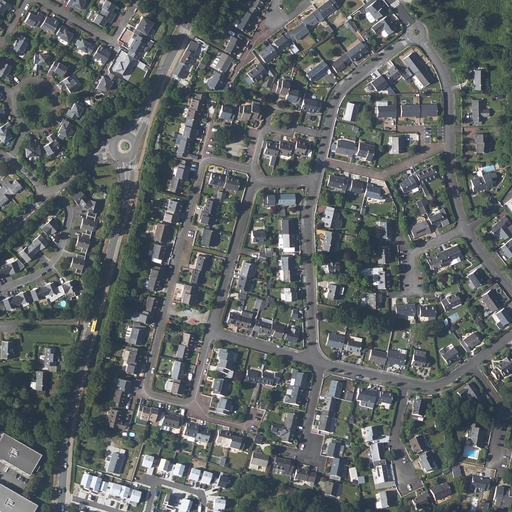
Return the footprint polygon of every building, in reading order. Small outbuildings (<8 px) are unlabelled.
[(11,5),(1,0),(0,0),(0,14),(4,8),(5,9),(8,11),(11,5)] [(69,0),(67,4),(72,7),(74,6),(80,9),(81,8),(84,9),(87,4),(84,3),(85,1),(83,0),(69,0)] [(103,8),(101,11),(113,18),(116,14),(113,12),(111,11),(113,9),(115,5),(114,4),(107,0),(106,0),(105,0),(101,7),(103,8)] [(253,0),(250,6),(259,11),(264,0),(253,0)] [(327,0),(316,9),(322,17),(338,5),(333,0),(327,0)] [(376,0),(364,9),(367,12),(365,13),(365,15),(370,22),(371,22),(384,12),(376,0)] [(316,9),(300,21),(302,22),(307,29),(317,21),(318,22),(323,18),(322,17),(316,9)] [(113,18),(101,11),(99,15),(97,14),(93,21),(103,27),(105,23),(106,21),(107,21),(110,23),(113,18)] [(235,20),(233,23),(234,25),(245,32),(251,23),(252,23),(255,17),(247,12),(246,11),(240,21),(237,19),(235,20)] [(43,15),(38,12),(37,15),(36,16),(34,15),(30,13),(24,22),(32,26),(33,25),(36,27),(43,15)] [(387,15),(370,27),(375,33),(382,28),(384,30),(381,32),(381,33),(384,36),(385,36),(387,34),(388,35),(392,31),(392,30),(395,28),(388,19),(389,18),(387,15)] [(50,19),(46,16),(40,27),(44,30),(45,28),(53,33),(58,23),(57,23),(58,21),(54,19),(53,20),(50,19)] [(138,24),(133,32),(134,33),(143,38),(145,34),(148,36),(155,24),(142,17),(139,21),(138,24)] [(289,30),(285,32),(286,33),(291,40),(291,41),(295,38),(296,40),(308,31),(307,29),(302,22),(290,31),(289,30)] [(67,28),(61,25),(56,35),(60,37),(59,38),(68,43),(69,41),(71,43),(74,37),(72,36),(73,34),(66,30),(67,28)] [(136,59),(138,60),(140,57),(138,55),(146,40),(143,38),(134,33),(131,37),(134,39),(135,39),(131,45),(131,44),(128,50),(129,51),(127,54),(136,59)] [(273,42),(277,47),(279,50),(288,43),(288,42),(291,40),(286,33),(283,35),(282,35),(273,42)] [(28,39),(21,35),(20,38),(18,37),(13,47),(14,47),(12,50),(19,54),(21,51),(22,52),(28,43),(26,42),(28,39)] [(230,40),(224,50),(233,55),(239,45),(238,44),(241,41),(232,35),(229,40),(230,40)] [(90,54),(95,45),(90,42),(89,43),(82,39),(81,41),(78,40),(75,44),(78,46),(77,48),(85,53),(86,52),(90,54)] [(189,44),(179,62),(187,66),(198,44),(191,40),(189,44)] [(359,41),(345,52),(345,53),(351,60),(352,62),(366,50),(359,41)] [(267,47),(258,54),(265,62),(277,53),(274,50),(270,44),(267,46),(267,47)] [(104,64),(110,53),(106,51),(103,50),(105,48),(100,45),(99,47),(98,47),(93,56),(101,61),(100,62),(104,64)] [(232,57),(223,52),(219,59),(217,58),(215,58),(212,64),(215,66),(224,71),(232,57)] [(351,60),(345,53),(330,64),(337,72),(345,66),(344,65),(351,60)] [(412,53),(403,59),(408,67),(405,69),(405,70),(407,73),(404,75),(402,77),(405,79),(409,76),(413,73),(423,65),(421,62),(419,63),(412,53)] [(35,55),(32,70),(39,70),(40,64),(48,66),(49,55),(39,54),(39,55),(35,55)] [(127,54),(123,61),(123,62),(123,64),(122,63),(120,62),(115,70),(124,76),(126,73),(129,72),(136,59),(127,54)] [(0,76),(9,82),(13,76),(8,74),(7,73),(9,71),(11,66),(3,61),(0,65),(0,76)] [(54,61),(47,74),(52,77),(55,72),(62,76),(67,67),(59,63),(58,63),(54,61)] [(179,62),(173,74),(182,79),(185,73),(183,72),(187,66),(179,62)] [(252,71),(251,70),(247,73),(253,82),(267,72),(265,69),(259,62),(255,65),(256,66),(257,67),(252,71)] [(320,63),(306,73),(312,81),(323,74),(326,72),(320,63)] [(391,68),(388,70),(384,73),(390,81),(400,73),(393,64),(390,67),(391,68)] [(423,65),(413,73),(423,86),(433,80),(425,70),(426,69),(424,65),(423,65)] [(269,66),(265,69),(267,72),(270,77),(274,75),(275,74),(269,66)] [(473,87),(473,89),(487,90),(487,87),(484,85),(484,69),(474,69),(474,87),(473,87)] [(213,75),(207,85),(212,88),(216,90),(218,86),(220,84),(221,84),(223,80),(222,80),(224,76),(214,71),(212,74),(213,75)] [(118,77),(109,72),(106,78),(102,75),(98,81),(100,82),(95,89),(101,92),(102,90),(103,91),(108,90),(109,87),(112,89),(115,83),(118,77)] [(272,81),(274,75),(270,77),(267,80),(265,87),(271,88),(272,81)] [(69,76),(57,84),(60,89),(66,86),(70,93),(78,87),(73,79),(72,79),(69,76)] [(278,83),(275,93),(283,95),(283,94),(286,94),(288,88),(289,83),(282,81),(282,82),(278,81),(278,83)] [(286,94),(285,99),(289,100),(294,101),(294,103),(298,104),(301,91),(288,88),(286,94)] [(192,99),(189,108),(201,111),(202,108),(203,106),(204,106),(205,102),(204,102),(206,94),(196,93),(194,99),(192,99)] [(303,97),(301,109),(304,110),(310,111),(309,112),(313,113),(314,112),(317,113),(320,102),(316,101),(303,97)] [(482,100),(471,100),(472,114),(470,114),(470,121),(474,121),(474,124),(481,124),(481,121),(483,121),(483,116),(488,116),(488,109),(482,109),(482,100)] [(69,109),(65,114),(75,120),(77,116),(78,116),(83,108),(81,107),(83,104),(78,101),(76,104),(74,103),(70,110),(69,109)] [(343,114),(342,119),(355,121),(358,105),(347,102),(344,114),(343,114)] [(250,107),(248,117),(251,117),(251,119),(259,121),(262,109),(258,108),(258,106),(251,104),(250,107)] [(419,118),(418,104),(400,105),(401,117),(414,117),(415,118),(419,118)] [(436,104),(418,104),(419,118),(423,118),(423,116),(436,116),(436,104)] [(224,119),(232,121),(235,108),(222,105),(219,116),(224,118),(224,119)] [(386,105),(377,105),(377,117),(391,117),(391,118),(395,118),(395,105),(386,105)] [(244,119),(247,120),(248,117),(250,107),(243,106),(243,107),(239,106),(236,118),(244,120),(244,119)] [(189,108),(188,108),(185,117),(186,118),(185,122),(197,125),(199,117),(200,114),(201,115),(201,111),(189,108)] [(72,124),(63,119),(60,124),(62,125),(57,132),(59,133),(58,136),(63,139),(64,136),(66,137),(71,129),(70,128),(72,124)] [(12,127),(9,122),(0,127),(0,137),(3,142),(12,137),(7,130),(12,127)] [(185,122),(181,135),(192,138),(193,138),(194,135),(196,135),(198,135),(199,131),(198,130),(196,129),(197,125),(185,122)] [(60,146),(52,134),(47,137),(50,142),(43,146),(48,155),(57,150),(56,149),(60,146)] [(481,134),(474,134),(474,142),(477,142),(477,146),(476,146),(476,152),(487,152),(486,146),(487,146),(487,141),(486,141),(486,136),(481,136),(481,134)] [(404,136),(391,137),(392,153),(402,153),(402,140),(404,140),(404,136)] [(40,154),(38,139),(32,140),(33,146),(25,147),(26,157),(36,156),(36,155),(40,154)] [(180,139),(176,155),(185,157),(186,153),(188,154),(189,150),(191,141),(180,139)] [(296,139),(293,153),(306,156),(310,144),(302,142),(300,142),(300,140),(296,139)] [(279,143),(276,154),(288,157),(291,144),(284,142),(280,140),(279,143)] [(336,146),(335,151),(348,154),(347,156),(352,157),(354,144),(337,140),(336,146)] [(263,154),(276,157),(276,154),(279,143),(274,143),(266,141),(263,154)] [(359,142),(356,155),(365,158),(365,160),(370,161),(374,145),(359,142)] [(179,159),(174,177),(183,179),(187,180),(188,176),(187,175),(188,170),(189,170),(190,166),(186,165),(181,164),(182,160),(179,159)] [(419,170),(415,172),(420,184),(437,176),(433,166),(420,171),(419,170)] [(220,186),(223,186),(226,177),(222,176),(212,173),(209,184),(220,186)] [(406,180),(399,183),(403,193),(417,187),(412,174),(408,176),(407,175),(405,177),(406,180)] [(491,181),(489,174),(482,176),(483,178),(478,179),(478,177),(470,180),(472,187),(473,192),(477,191),(477,192),(484,190),(484,191),(489,190),(488,188),(492,186),(491,181)] [(223,186),(223,188),(236,191),(239,180),(236,179),(230,177),(230,176),(226,175),(226,177),(223,186)] [(340,190),(345,191),(345,189),(346,182),(347,180),(343,179),(343,178),(328,175),(326,185),(340,188),(340,190)] [(174,177),(172,176),(170,187),(170,191),(179,193),(180,190),(181,190),(183,179),(174,177)] [(351,183),(350,190),(360,193),(363,183),(356,182),(356,181),(352,179),(351,183)] [(8,181),(2,187),(10,195),(13,193),(14,194),(22,187),(16,180),(12,183),(13,184),(11,185),(8,181)] [(367,184),(364,195),(381,200),(382,193),(379,192),(380,188),(371,186),(371,184),(367,184)] [(10,195),(2,187),(0,188),(0,205),(8,199),(7,198),(10,195)] [(83,207),(88,199),(80,191),(72,198),(75,202),(76,201),(79,204),(79,203),(83,207)] [(277,194),(277,195),(278,204),(295,204),(294,193),(277,194)] [(278,204),(277,195),(274,195),(274,194),(263,194),(263,205),(278,204)] [(426,197),(420,199),(423,205),(429,203),(426,197)] [(87,215),(95,217),(96,213),(99,202),(88,199),(83,207),(88,209),(87,215)] [(204,207),(203,211),(214,214),(217,202),(207,199),(205,207),(204,207)] [(170,200),(167,210),(179,213),(181,213),(182,209),(181,209),(181,206),(182,203),(170,200)] [(167,210),(167,209),(166,213),(165,213),(163,220),(176,223),(177,220),(178,220),(179,213),(167,210)] [(338,212),(325,209),(324,214),(326,214),(325,218),(324,218),(323,219),(322,221),(323,222),(324,222),(323,226),(334,228),(335,227),(338,228),(340,227),(341,221),(340,219),(337,218),(338,212)] [(203,211),(201,211),(199,218),(201,219),(200,222),(212,225),(214,218),(213,217),(214,214),(203,211)] [(431,213),(427,215),(432,225),(435,224),(436,225),(440,223),(439,222),(444,220),(440,212),(432,215),(431,213)] [(87,215),(86,219),(94,223),(94,221),(95,217),(87,215)] [(501,220),(489,229),(495,236),(499,233),(504,239),(511,233),(506,227),(507,226),(506,225),(510,222),(505,216),(501,219),(501,220)] [(45,226),(42,229),(48,236),(51,233),(54,231),(55,232),(60,228),(52,219),(44,225),(45,226)] [(86,230),(85,234),(90,235),(91,231),(94,223),(86,219),(85,219),(84,223),(82,222),(80,228),(86,230)] [(281,219),(282,233),(293,233),(292,219),(281,219)] [(425,220),(409,227),(414,238),(426,233),(427,234),(431,233),(425,220)] [(391,221),(379,222),(380,238),(391,237),(391,221)] [(170,225),(158,222),(153,240),(167,243),(168,239),(167,239),(168,233),(170,225)] [(204,233),(203,238),(201,244),(213,247),(217,231),(204,228),(203,232),(204,233)] [(253,242),(257,242),(259,242),(259,244),(265,243),(265,234),(265,230),(252,230),(253,242)] [(340,233),(326,230),(325,234),(326,235),(323,249),(332,251),(336,237),(339,238),(340,233)] [(85,234),(82,233),(81,237),(80,236),(79,240),(77,240),(76,246),(82,247),(81,251),(86,252),(90,239),(90,235),(85,234)] [(293,233),(282,233),(283,239),(279,239),(279,246),(283,246),(283,247),(294,247),(293,233)] [(48,243),(40,234),(33,241),(34,242),(30,245),(37,252),(40,249),(42,246),(43,247),(48,243)] [(511,238),(500,248),(509,259),(511,255),(511,238)] [(167,247),(154,244),(151,257),(162,260),(163,256),(165,250),(166,250),(167,247)] [(26,247),(19,253),(27,262),(31,258),(31,257),(33,255),(37,252),(30,245),(27,248),(26,247)] [(456,245),(443,250),(448,261),(456,258),(457,262),(463,259),(456,245)] [(389,246),(377,246),(377,262),(390,262),(390,257),(389,257),(389,246)] [(80,274),(85,256),(77,254),(76,258),(74,258),(73,261),(72,261),(70,267),(76,268),(75,272),(80,274)] [(430,256),(426,258),(431,271),(443,265),(437,254),(430,257),(430,256)] [(196,266),(195,270),(204,272),(205,269),(206,269),(209,258),(198,255),(195,266),(196,266)] [(282,257),(282,269),(283,269),(294,269),(293,265),(292,265),(292,256),(282,257)] [(331,260),(322,260),(322,265),(326,265),(326,267),(324,267),(324,274),(330,274),(332,272),(339,272),(339,262),(331,262),(331,260)] [(15,261),(3,265),(6,273),(9,272),(10,273),(13,272),(14,273),(18,271),(15,261)] [(244,261),(240,274),(250,277),(254,264),(244,261)] [(151,268),(149,276),(160,279),(161,279),(162,275),(163,276),(165,268),(153,265),(152,269),(151,268)] [(391,277),(390,271),(382,271),(382,267),(361,268),(356,268),(357,273),(357,276),(372,275),(372,283),(374,284),(378,284),(378,288),(390,288),(389,277),(390,277),(391,277)] [(195,270),(192,269),(191,273),(192,274),(190,282),(201,284),(204,272),(195,270)] [(294,269),(283,269),(284,281),(295,280),(295,273),(295,269),(294,269)] [(477,269),(468,275),(476,287),(484,281),(479,274),(480,273),(477,269)] [(250,277),(240,274),(236,288),(248,291),(251,278),(250,277)] [(149,280),(147,287),(147,288),(158,291),(159,287),(158,287),(160,279),(149,276),(149,280)] [(76,290),(73,280),(64,283),(65,284),(61,286),(64,294),(65,294),(67,301),(71,300),(71,298),(75,296),(74,291),(76,290)] [(55,288),(53,282),(45,285),(46,286),(42,288),(45,296),(46,299),(50,298),(51,300),(58,296),(59,297),(65,294),(64,294),(61,286),(55,288)] [(328,288),(327,297),(337,299),(338,294),(341,295),(343,294),(344,288),(340,287),(340,286),(328,283),(327,288),(328,288)] [(182,298),(181,302),(193,305),(197,287),(184,284),(182,292),(183,293),(182,298)] [(294,287),(284,287),(284,292),(285,301),(296,300),(295,291),(294,287)] [(38,288),(30,291),(34,301),(42,298),(42,297),(45,296),(42,288),(39,289),(38,288)] [(490,290),(482,296),(492,311),(501,305),(495,295),(494,296),(490,290)] [(22,304),(30,301),(26,291),(18,294),(18,295),(15,296),(18,304),(21,303),(22,304)] [(381,292),(369,292),(370,308),(381,308),(380,302),(380,296),(381,296),(381,292)] [(446,298),(440,301),(445,312),(451,309),(450,308),(460,303),(456,292),(445,297),(446,298)] [(6,309),(6,310),(15,307),(14,306),(18,304),(15,296),(11,298),(11,297),(0,301),(0,304),(0,305),(0,304),(0,309),(2,310),(2,311),(6,309)] [(146,307),(145,311),(154,313),(155,313),(155,310),(156,310),(159,299),(148,296),(145,307),(146,307)] [(396,311),(392,311),(393,323),(397,323),(396,316),(415,315),(414,305),(404,305),(396,305),(396,311)] [(423,306),(420,306),(420,316),(424,316),(435,316),(434,305),(423,305),(423,306)] [(503,308),(495,314),(503,325),(511,318),(503,308)] [(145,311),(142,310),(141,314),(140,313),(138,320),(150,323),(151,321),(152,321),(154,313),(145,311)] [(234,325),(237,326),(240,315),(230,312),(227,323),(234,325)] [(240,315),(237,326),(241,328),(241,327),(248,329),(251,318),(240,315)] [(264,334),(268,335),(269,334),(272,324),(270,323),(271,320),(262,317),(262,321),(261,321),(258,332),(265,334),(264,334)] [(272,324),(269,334),(272,335),(272,336),(281,338),(281,337),(284,338),(287,328),(275,325),(276,322),(272,321),(272,324)] [(284,338),(284,339),(295,342),(298,332),(298,329),(297,327),(293,326),(291,327),(291,330),(287,328),(284,338)] [(141,345),(142,340),(144,334),(145,335),(146,331),(132,327),(132,328),(129,328),(128,328),(126,335),(127,336),(130,337),(129,342),(141,345)] [(184,332),(181,344),(191,347),(192,347),(193,343),(192,343),(195,335),(184,332)] [(326,345),(341,349),(342,347),(344,340),(344,336),(329,333),(326,345)] [(465,343),(462,346),(466,352),(470,349),(469,348),(480,341),(474,333),(463,340),(465,343)] [(344,340),(342,347),(346,348),(346,349),(359,352),(362,339),(355,337),(354,341),(348,339),(348,341),(344,340)] [(11,358),(12,341),(2,340),(1,357),(11,358)] [(181,344),(179,344),(176,356),(187,359),(189,351),(191,347),(181,344)] [(124,359),(127,360),(140,363),(141,359),(140,359),(140,357),(142,349),(130,346),(129,351),(125,350),(123,358),(124,359)] [(454,347),(442,355),(448,364),(456,358),(457,358),(460,356),(454,347)] [(44,365),(55,366),(56,361),(55,361),(54,361),(54,359),(55,358),(55,355),(54,355),(55,348),(45,348),(45,356),(43,357),(43,360),(44,361),(44,365)] [(219,357),(218,360),(219,361),(230,363),(232,356),(231,355),(232,352),(220,349),(218,357),(219,357)] [(380,363),(384,364),(385,362),(387,353),(371,349),(369,359),(380,362),(380,363)] [(415,349),(412,364),(424,367),(424,366),(427,367),(429,358),(425,357),(426,351),(415,349)] [(387,353),(385,362),(388,363),(389,362),(403,365),(406,354),(387,350),(387,353)] [(495,368),(489,372),(494,379),(500,375),(501,376),(511,368),(511,365),(506,356),(501,360),(502,361),(494,367),(495,368)] [(140,363),(127,360),(126,364),(127,364),(125,371),(138,374),(138,371),(139,371),(141,363),(140,363)] [(175,360),(171,377),(173,378),(182,380),(183,376),(186,363),(175,360)] [(230,363),(219,361),(218,364),(217,364),(216,371),(232,376),(233,372),(230,371),(232,364),(230,363)] [(256,382),(259,383),(262,374),(258,373),(258,372),(247,369),(245,380),(256,383),(256,382)] [(48,379),(48,372),(37,371),(35,390),(47,390),(47,385),(46,385),(47,379),(48,379)] [(262,374),(259,383),(264,384),(272,386),(272,383),(277,384),(278,383),(280,377),(281,374),(275,372),(274,375),(262,372),(262,374)] [(296,373),(294,386),(304,388),(307,375),(296,373)] [(118,386),(118,389),(127,392),(130,392),(131,384),(130,384),(131,381),(119,378),(117,386),(118,386)] [(182,380),(173,378),(172,382),(168,381),(166,389),(170,390),(170,391),(181,394),(182,390),(184,385),(185,385),(186,381),(182,380)] [(215,383),(214,389),(213,393),(225,396),(228,382),(215,378),(214,382),(215,383)] [(326,391),(325,396),(326,396),(336,398),(339,399),(342,383),(331,381),(328,392),(326,391)] [(471,383),(457,392),(461,397),(466,394),(470,400),(471,399),(474,404),(482,399),(478,394),(479,394),(471,383)] [(294,386),(289,385),(288,389),(292,390),(289,403),(299,405),(300,400),(301,396),(302,396),(304,388),(294,386)] [(372,408),(373,404),(376,391),(370,389),(370,391),(359,388),(356,399),(361,400),(360,404),(361,405),(372,408)] [(114,402),(113,405),(121,407),(122,403),(123,404),(125,396),(126,395),(127,392),(118,389),(116,389),(113,401),(114,402)] [(376,391),(373,404),(377,405),(378,401),(390,404),(392,394),(380,392),(376,391)] [(324,399),(321,415),(332,418),(333,418),(334,413),(333,413),(335,402),(336,398),(326,396),(325,400),(324,399)] [(217,409),(216,408),(215,412),(227,415),(231,402),(220,399),(219,403),(217,409)] [(413,407),(412,414),(422,416),(425,402),(414,399),(412,407),(413,407)] [(147,407),(139,405),(136,417),(140,418),(140,419),(147,421),(147,420),(150,409),(147,408),(147,407)] [(150,409),(147,420),(155,421),(155,420),(158,421),(161,409),(154,407),(153,408),(150,408),(150,409)] [(111,408),(107,425),(118,428),(118,427),(124,429),(126,421),(120,419),(122,411),(111,408)] [(164,411),(161,425),(160,429),(168,431),(169,430),(170,427),(176,429),(177,425),(181,426),(183,417),(174,415),(168,413),(169,412),(164,411)] [(288,413),(285,426),(295,429),(298,415),(288,413)] [(332,418),(321,415),(318,430),(329,432),(332,418)] [(441,420),(434,424),(436,428),(443,425),(441,420)] [(183,435),(195,438),(198,427),(198,425),(194,424),(194,425),(186,423),(183,435)] [(285,426),(272,423),(270,432),(276,433),(276,431),(280,432),(280,436),(282,436),(282,441),(292,444),(295,429),(285,426)] [(375,426),(365,428),(366,437),(367,441),(376,440),(375,435),(377,435),(375,426)] [(195,438),(195,439),(206,442),(209,431),(202,429),(202,428),(198,427),(195,438)] [(472,438),(470,446),(480,448),(483,434),(484,435),(485,431),(473,428),(470,438),(472,438)] [(228,433),(222,432),(219,431),(216,442),(229,445),(231,436),(232,433),(228,432),(228,433)] [(0,442),(5,434),(1,432),(0,433),(0,463),(6,467),(29,480),(31,476),(8,463),(0,458),(0,442)] [(0,458),(8,463),(31,476),(43,456),(5,434),(0,442),(0,458)] [(419,435),(409,440),(410,444),(414,454),(426,448),(419,435)] [(229,445),(229,447),(242,451),(245,438),(241,437),(241,438),(235,437),(231,436),(229,445)] [(382,442),(370,444),(373,461),(383,460),(381,447),(383,447),(382,442)] [(329,443),(326,456),(327,456),(333,458),(337,459),(340,445),(329,443)] [(262,454),(257,453),(257,451),(253,450),(250,467),(257,469),(258,465),(266,467),(269,455),(262,454)] [(430,451),(419,456),(420,460),(418,461),(421,466),(422,465),(423,467),(425,471),(433,467),(430,463),(433,461),(430,455),(431,454),(430,451)] [(123,456),(113,453),(112,457),(109,456),(107,456),(106,461),(107,462),(110,463),(107,471),(117,474),(123,456)] [(152,456),(144,454),(141,464),(150,466),(152,456)] [(276,457),(272,472),(283,475),(283,473),(288,474),(291,475),(293,465),(294,462),(290,461),(276,457)] [(337,459),(333,458),(329,474),(341,477),(343,465),(347,466),(348,461),(337,459)] [(168,461),(160,459),(157,468),(166,470),(168,461)] [(183,465),(175,463),(172,473),(181,475),(183,465)] [(290,477),(310,482),(312,473),(301,470),(301,469),(297,469),(297,466),(293,465),(291,475),(290,477)] [(386,465),(375,466),(378,483),(389,481),(386,465)] [(199,470),(191,468),(188,477),(196,479),(199,470)] [(211,473),(203,471),(200,481),(208,483),(211,473)] [(227,478),(219,476),(217,485),(225,487),(227,478)] [(472,476),(470,489),(473,489),(475,492),(477,490),(481,491),(484,490),(484,489),(487,489),(489,480),(472,476)] [(325,482),(324,486),(326,486),(325,489),(324,494),(335,496),(338,485),(325,482)] [(435,487),(429,490),(435,500),(450,492),(445,483),(436,488),(435,487)] [(1,486),(0,487),(0,511),(36,511),(38,508),(1,486)] [(496,486),(493,499),(495,499),(494,504),(500,505),(501,500),(504,501),(503,504),(507,505),(507,506),(510,507),(511,503),(511,502),(511,489),(509,489),(508,492),(506,491),(505,493),(502,493),(503,487),(496,486)] [(391,490),(379,492),(381,501),(377,501),(376,503),(377,507),(378,507),(382,507),(382,508),(388,507),(388,506),(392,505),(391,499),(390,500),(390,495),(391,495),(391,490)] [(430,499),(426,492),(422,494),(423,495),(412,500),(417,509),(428,504),(427,501),(430,499)] [(175,497),(167,494),(164,504),(172,506),(175,497)] [(190,501),(182,498),(179,508),(187,511),(190,501)] [(223,508),(224,500),(214,498),(213,507),(223,508)]
